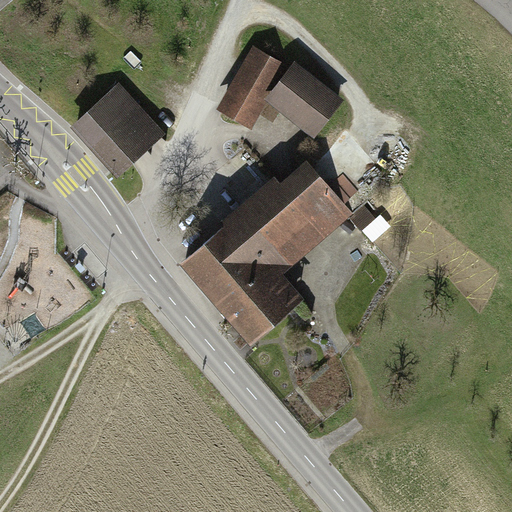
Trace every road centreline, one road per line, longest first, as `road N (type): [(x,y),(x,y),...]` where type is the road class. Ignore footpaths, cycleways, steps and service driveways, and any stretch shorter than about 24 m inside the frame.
road 1 (tertiary): [(354,511),(0,94)]
road 2 (track): [(240,0),(152,198),(118,230)]
road 3 (track): [(106,308),(21,482),(0,507)]
road 4 (track): [(0,377),(106,308)]
